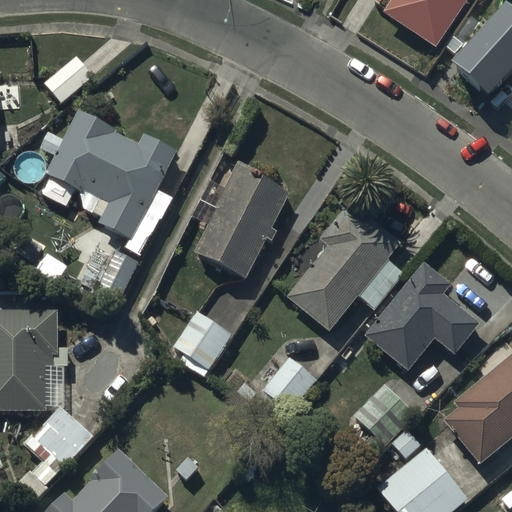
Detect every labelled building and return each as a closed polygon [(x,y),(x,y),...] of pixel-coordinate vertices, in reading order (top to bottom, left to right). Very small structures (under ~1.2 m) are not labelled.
[(469,0),(395,0),(384,19),(436,52),(469,0)] [(511,56),(511,10),(490,40),(511,56)] [(94,82),(77,61),(44,88),(60,109),(94,82)] [(93,217),(102,221),(99,228),(131,244),(175,155),(143,139),(138,149),(115,137),(117,134),(79,115),(64,144),(48,136),(41,151),(56,159),(46,178),(50,180),(41,197),(91,221),(93,217)] [(290,198),(237,169),(194,257),(246,282),(290,198)] [(318,242),(328,251),(287,302),(329,335),(357,301),(374,314),(405,277),(389,264),(401,248),(348,205),(318,242)] [(120,302),(137,267),(115,257),(113,261),(96,253),(80,287),(91,293),(84,307),(97,312),(104,298),(93,293),(101,275),(105,277),(98,292),(120,302)] [(451,289),(423,267),(364,341),(409,377),(435,344),(455,360),(480,329),(443,299),(451,289)] [(58,316),(0,315),(0,415),(45,415),(45,368),(59,368),(58,316)] [(233,339),(197,316),(170,356),(206,379),(233,339)] [(511,441),(511,359),(454,407),(458,413),(444,424),(480,468),(511,441)] [(316,385),(288,362),(261,395),(289,418),(316,385)] [(416,419),(385,389),(355,420),(386,450),(416,419)] [(95,441),(60,411),(24,448),(43,466),(33,476),(31,474),(13,491),(31,509),(48,491),(46,490),(65,471),(66,472),(95,441)] [(427,453),(378,491),(394,511),(457,511),(467,505),(427,453)] [(159,511),(169,502),(119,454),(73,506),(64,498),(51,511),(159,511)]
